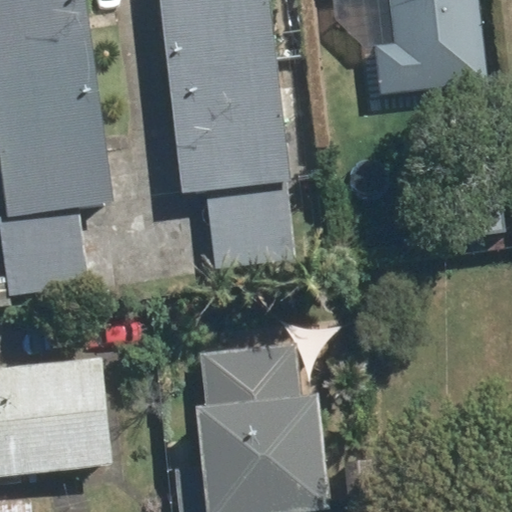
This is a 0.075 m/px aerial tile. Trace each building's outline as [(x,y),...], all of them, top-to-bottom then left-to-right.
[(113,204),(86,0),(0,0),(0,174),(6,219),(0,219),(0,236),(8,296),(92,285),(82,208),(113,204)] [(293,184),(272,0),(160,0),(182,197),(206,194),(214,271),(287,263),(278,186),(293,184)] [(489,87),(479,0),(389,0),(394,44),(376,46),(381,98),(489,87)] [(328,511),(316,397),(303,398),(297,346),(203,357),(208,408),(194,410),(200,462),(175,465),(180,511),(328,511)] [(0,477),(113,466),(102,361),(0,371),(0,477)]
